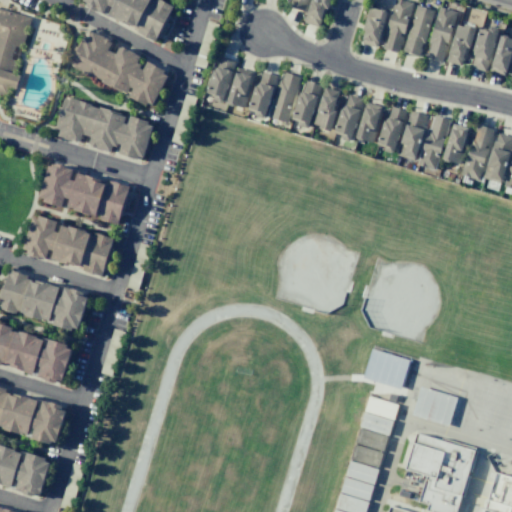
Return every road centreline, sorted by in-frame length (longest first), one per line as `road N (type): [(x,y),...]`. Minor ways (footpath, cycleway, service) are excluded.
road 1 (residential): [(79,402),(114,291),(0,255),(45,510),(79,402)]
road 2 (residential): [(261,34),(357,70),(511,105)]
